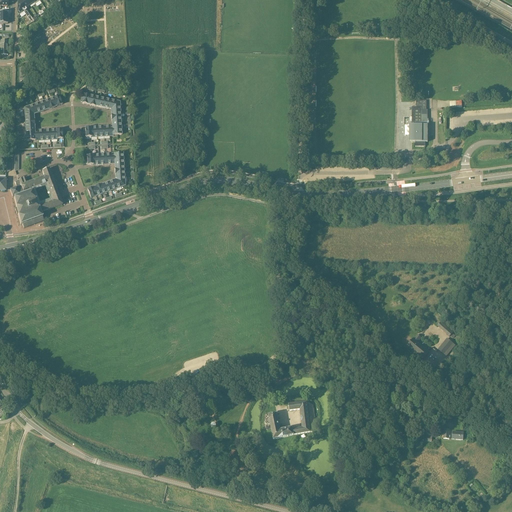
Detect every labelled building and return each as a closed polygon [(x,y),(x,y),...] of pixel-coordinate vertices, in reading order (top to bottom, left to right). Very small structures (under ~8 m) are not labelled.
[(23,0),(21,2),(20,2),(25,9),(26,9),(30,6),(25,0),(23,0)] [(18,16),(18,19),(19,19),(20,17),(21,18),(26,15),(28,18),(30,17),(26,10),(26,9),(25,9),(20,2),(18,4),(18,16)] [(0,45),(0,55),(8,56),(8,41),(0,41),(0,45)] [(87,105),(89,96),(84,95),(83,99),(81,98),(81,102),(82,102),(82,104),(87,105)] [(54,98),(56,107),(62,105),(61,104),(63,103),(61,100),(60,100),(59,96),(54,98)] [(48,100),(51,109),(54,108),(56,107),(54,98),(48,100)] [(51,109),(48,100),(43,102),(46,111),(49,110),(51,109)] [(111,110),(119,103),(113,101),(111,101),(110,101),(108,109),(111,110)] [(414,106),(414,107),(412,107),(412,125),(411,125),(411,142),(415,142),(415,147),(425,147),(425,142),(427,142),(427,110),(426,110),(426,101),(416,101),(416,106),(414,106)] [(40,112),(46,111),(43,102),(37,104),(40,112)] [(119,103),(111,110),(111,113),(120,112),(119,103)] [(24,109),(34,115),(36,114),(33,106),(24,109)] [(24,109),(25,118),(34,117),(33,115),(34,115),(24,109)] [(122,135),(121,123),(112,123),(113,136),(122,135)] [(92,138),(91,127),(90,127),(90,128),(85,128),(85,130),(83,130),(84,134),(85,134),(85,137),(91,137),(91,138),(92,138)] [(35,141),(34,129),(25,129),(26,141),(35,141)] [(55,130),(56,140),(57,140),(57,139),(62,139),(62,135),(63,135),(63,131),(62,131),(62,130),(56,130),(56,129),(55,130)] [(114,154),(114,166),(123,165),(123,154),(114,154)] [(93,166),(93,155),(92,155),(92,156),(87,156),(87,160),(85,160),(86,164),(87,164),(87,165),(93,165),(93,166)] [(40,213),(48,210),(51,209),(62,205),(61,202),(59,198),(58,194),(57,192),(49,169),(42,172),(44,177),(27,183),(25,178),(19,180),(19,181),(23,192),(32,189),(46,184),(53,201),(38,207),(40,213)] [(125,186),(124,177),(115,177),(115,180),(125,186)] [(113,181),(116,189),(125,186),(115,180),(113,181)] [(40,213),(38,207),(32,189),(23,192),(19,181),(15,182),(14,182),(16,186),(17,188),(10,191),(12,197),(13,197),(14,198),(16,209),(15,210),(16,215),(18,214),(21,226),(22,225),(23,229),(43,221),(42,218),(41,215),(40,213)] [(113,181),(108,183),(111,191),(116,189),(113,181)] [(111,191),(108,183),(103,185),(106,193),(111,191)] [(97,186),(101,195),(106,193),(103,185),(100,185),(97,186)] [(101,195),(97,186),(95,187),(92,188),(95,197),(101,195)] [(90,199),(95,197),(92,188),(87,190),(88,191),(86,192),(88,195),(89,195),(90,199)] [(436,324),(438,326),(437,327),(449,338),(450,337),(453,339),(455,336),(452,334),(454,332),(448,327),(450,325),(444,320),(442,321),(440,319),(436,324)] [(407,346),(423,360),(429,352),(418,343),(422,339),(417,335),(413,339),(407,346)] [(447,339),(438,350),(446,357),(455,346),(447,339)] [(300,410),(301,417),(314,416),(313,405),(307,406),(306,402),(289,405),(290,411),(300,410)] [(268,415),(273,440),(281,438),(280,430),(276,414),(268,415)] [(301,417),(300,417),(301,421),(302,428),(292,430),(292,428),(280,430),(281,438),(293,436),(293,435),(310,432),(316,431),(314,416),(301,417)] [(440,432),(439,439),(443,439),(449,440),(449,439),(450,430),(444,430),(444,432),(440,432)] [(452,439),(462,440),(463,433),(453,432),(452,439)] [(423,442),(432,442),(433,434),(423,434),(423,442)]
